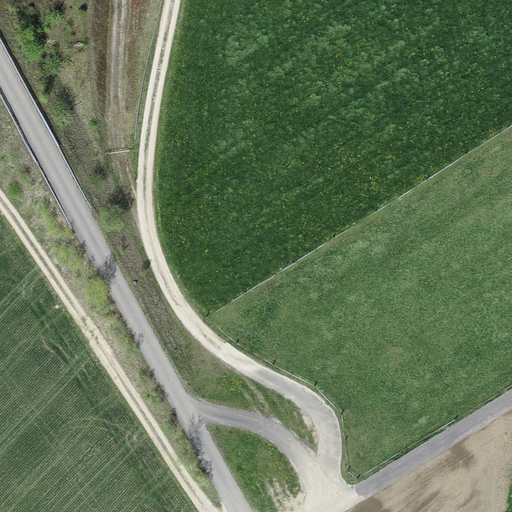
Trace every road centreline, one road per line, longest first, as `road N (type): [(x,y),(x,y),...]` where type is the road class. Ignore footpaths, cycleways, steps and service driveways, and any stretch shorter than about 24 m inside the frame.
road 1 (track): [(171,0),(144,172),(150,238),(170,290),(199,330),(320,413),(330,444),(321,488),(333,509)]
road 2 (track): [(206,511),(0,200)]
road 3 (track): [(186,412),(261,425),(290,446),(321,488)]
